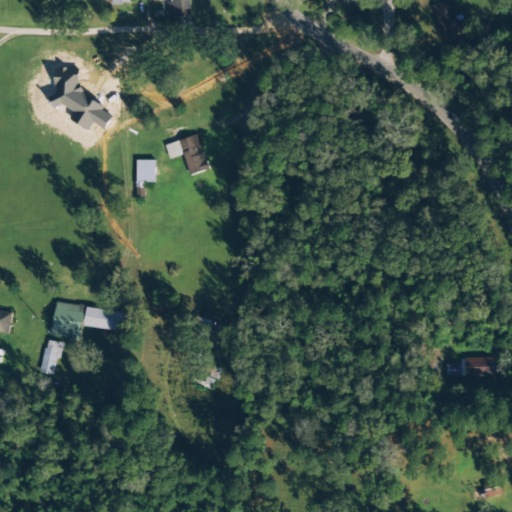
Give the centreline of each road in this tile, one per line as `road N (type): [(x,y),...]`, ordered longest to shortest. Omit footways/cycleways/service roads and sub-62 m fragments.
road 1 (tertiary): [(511,221),(493,175),(418,90),(282,19),(264,0)]
road 2 (residential): [(213,332),(233,245),(241,122),(256,80),(269,64),(318,39)]
road 3 (residential): [(270,10),(0,45)]
